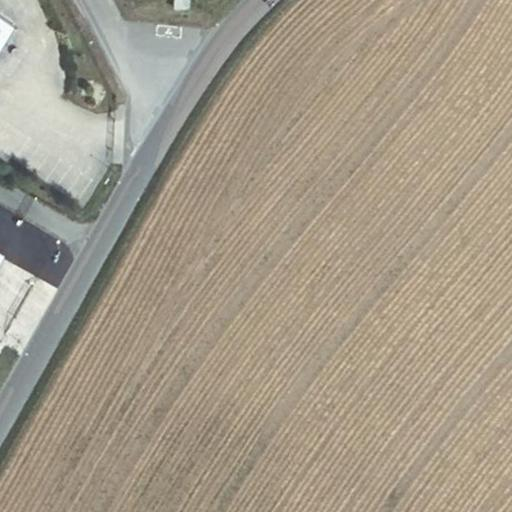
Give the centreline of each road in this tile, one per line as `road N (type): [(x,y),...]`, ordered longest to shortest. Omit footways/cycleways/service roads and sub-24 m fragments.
road 1 (unclassified): [(0,424),(182,112)]
road 2 (unclassified): [(182,112),(129,80),(88,0)]
road 3 (unclassified): [(182,112),(223,40),(260,0)]
